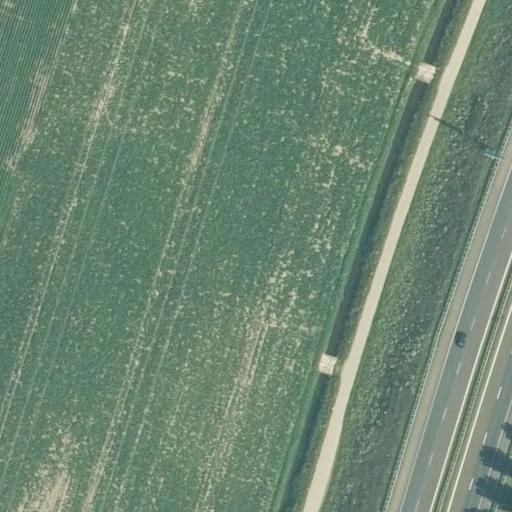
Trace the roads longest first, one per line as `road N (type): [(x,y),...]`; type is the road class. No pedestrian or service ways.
road 1 (unclassified): [(306,511),(473,0)]
road 2 (motorway): [(511,210),(413,511)]
road 3 (motorway): [(464,511),(511,356)]
